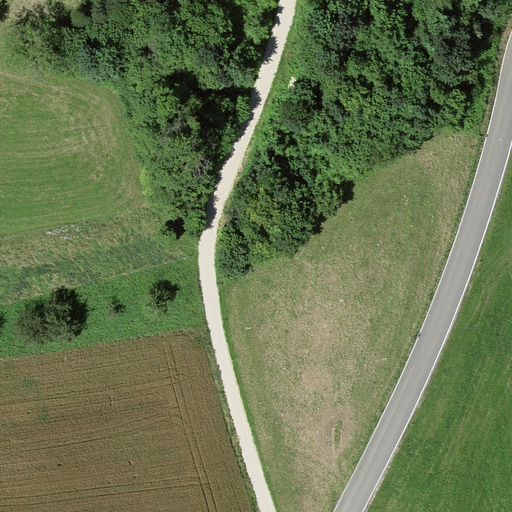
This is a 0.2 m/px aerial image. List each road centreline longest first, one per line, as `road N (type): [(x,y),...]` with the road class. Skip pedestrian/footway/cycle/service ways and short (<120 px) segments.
road 1 (track): [(270,511),(220,342),(207,258),(210,226),(292,0)]
road 2 (tertiary): [(348,511),(455,285),(511,88)]
